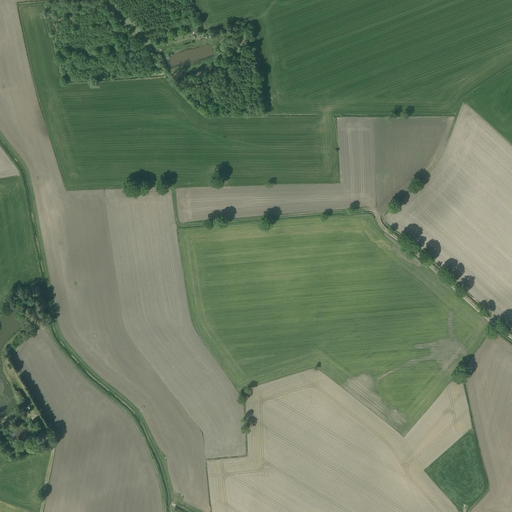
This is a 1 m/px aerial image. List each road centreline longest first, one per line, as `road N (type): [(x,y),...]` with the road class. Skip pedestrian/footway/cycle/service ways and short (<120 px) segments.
road 1 (track): [(511,337),(369,210),(178,225)]
road 2 (track): [(40,511),(52,445),(33,414),(0,423)]
road 3 (track): [(33,414),(6,369),(6,345),(24,328),(11,302)]
